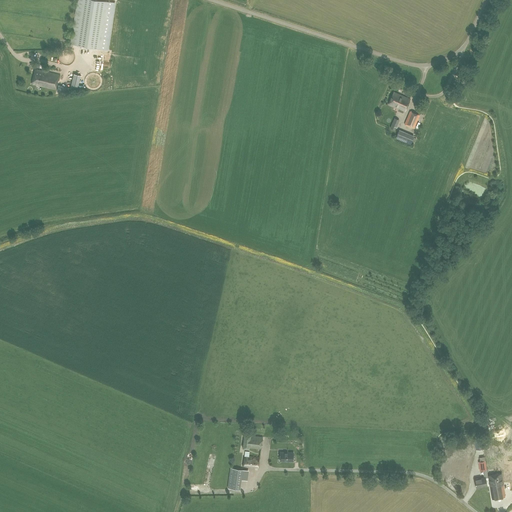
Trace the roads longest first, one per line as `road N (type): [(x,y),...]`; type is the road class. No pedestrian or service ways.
road 1 (unclassified): [(210,0),(416,65),(458,52),(485,0)]
road 2 (unclassified): [(475,511),(415,474),(264,468)]
